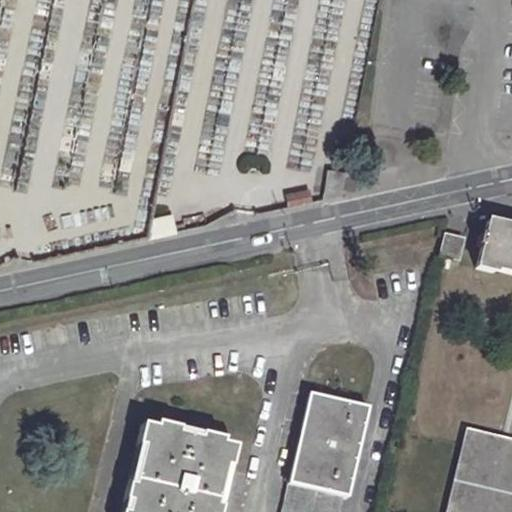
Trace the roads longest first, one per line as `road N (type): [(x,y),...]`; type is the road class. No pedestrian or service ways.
road 1 (residential): [(0,288),(511,181)]
road 2 (unknown): [(422,203),(397,130),(408,0)]
road 3 (unknown): [(144,352),(110,511)]
